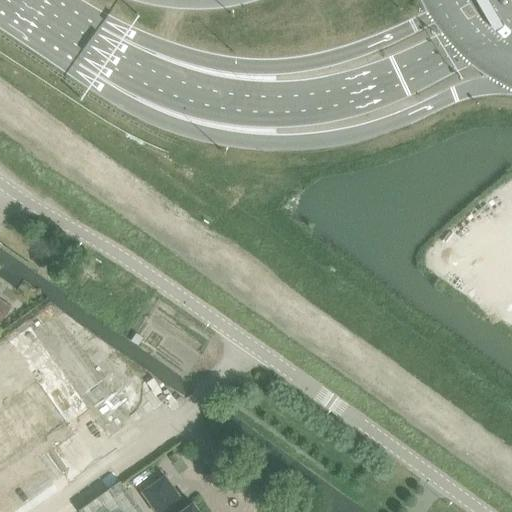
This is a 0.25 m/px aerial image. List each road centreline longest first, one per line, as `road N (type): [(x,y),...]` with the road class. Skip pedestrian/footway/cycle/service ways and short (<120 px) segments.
road 1 (unclassified): [(0,181),(122,256),(480,511)]
road 2 (primary): [(57,26),(95,90),(219,138),(322,137),(511,81)]
road 3 (primary): [(57,26),(109,62),(179,89),(275,107),(399,75),(469,42)]
road 4 (primary): [(57,26),(133,37),(210,64),(268,68),(325,60),(443,9)]
